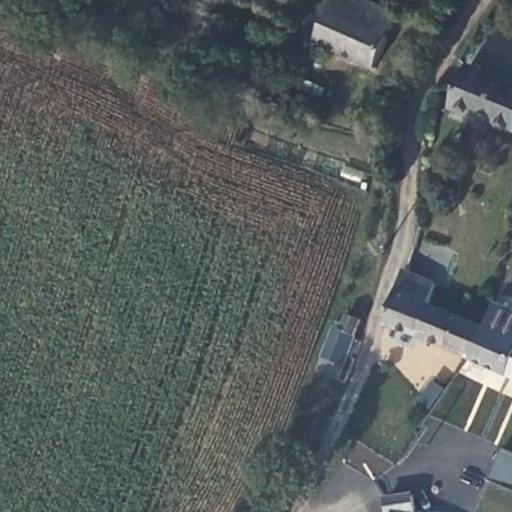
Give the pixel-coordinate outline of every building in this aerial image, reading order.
[(378,72),(400,19),(357,0),(316,0),(301,37),(317,44),(316,47),(378,72)] [(456,110),(511,133),(511,84),(474,68),(456,110)] [(390,325),(473,362),(489,326),(436,300),(443,284),(413,271),(390,325)] [(511,303),(501,299),(489,326),(473,362),(511,378),(511,303)] [(340,380),(363,312),(348,308),(341,332),(335,331),(321,374),(340,380)] [(430,407),(442,387),(430,380),(418,400),(430,407)] [(511,452),(497,449),(489,479),(511,485),(511,452)] [(387,494),(387,511),(415,508),(414,493),(387,494)]
